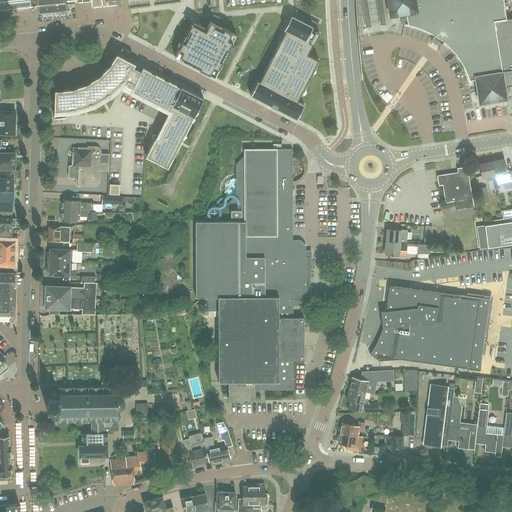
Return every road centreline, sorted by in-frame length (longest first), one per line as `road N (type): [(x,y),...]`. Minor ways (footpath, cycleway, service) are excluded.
road 1 (residential): [(24,393),(34,39)]
road 2 (residential): [(34,39),(106,33),(301,134),(322,158)]
road 3 (residential): [(304,465),(357,304),(370,184)]
road 4 (residential): [(511,479),(304,465)]
road 5 (residential): [(119,501),(187,479),(304,465)]
road 6 (residential): [(364,152),(347,0)]
road 7 (residential): [(386,162),(511,140)]
